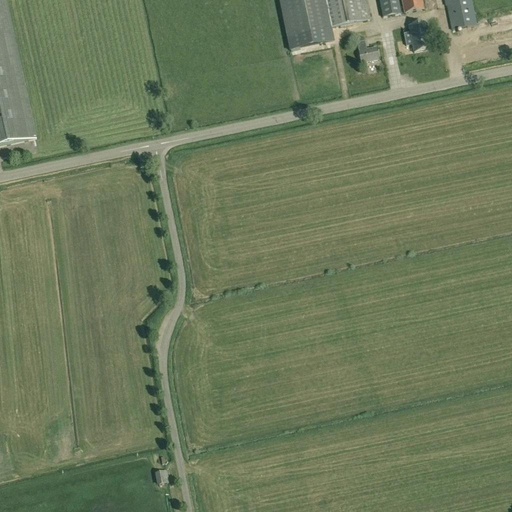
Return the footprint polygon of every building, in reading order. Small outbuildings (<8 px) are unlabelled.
[(0,0),(0,147),(36,140),(5,0),(0,0)] [(279,0),(288,40),(290,52),(332,44),(334,44),(331,31),(331,29),(325,0),(279,0)] [(364,0),(325,0),(331,29),(369,21),(364,0)] [(401,15),(398,0),(378,0),(383,19),(401,15)] [(401,0),(404,14),(424,10),(422,0),(401,0)] [(477,26),(471,0),(445,0),(452,31),(477,26)] [(405,35),(407,47),(413,46),(414,53),(431,49),(426,24),(409,28),(410,34),(405,35)] [(358,43),(362,64),(379,61),(376,49),(366,51),(365,42),(358,43)] [(155,475),(158,486),(169,485),(167,472),(155,475)]
